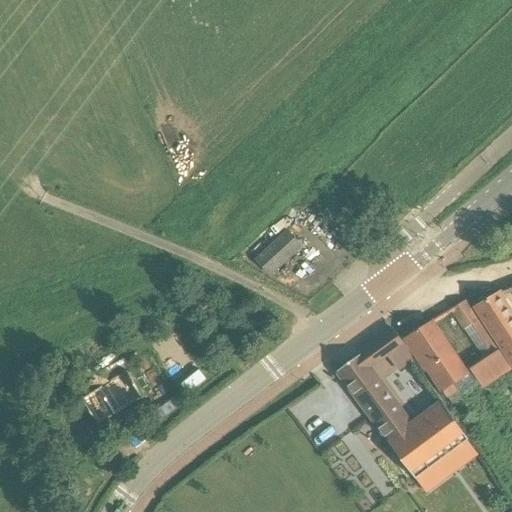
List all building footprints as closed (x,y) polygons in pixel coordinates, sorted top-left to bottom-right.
[(258,262),(271,276),(302,247),(287,231),(284,233),(276,224),(240,256),(251,268),(258,262)] [(511,312),(501,293),(472,310),(480,321),(511,370),(511,312)] [(198,314),(213,304),(206,295),(192,305),(198,314)] [(511,375),(511,370),(480,321),(472,310),(466,300),(451,311),(485,360),(471,369),(486,392),(511,375)] [(206,354),(184,320),(174,327),(196,360),(206,354)] [(406,339),(427,371),(430,369),(444,389),(467,373),(432,322),(406,339)] [(390,357),(399,369),(415,358),(395,330),(340,370),(418,479),(473,438),(435,387),(411,405),(416,411),(409,416),(374,368),(390,357)] [(87,395),(82,398),(99,425),(143,398),(121,363),(98,378),(95,374),(80,383),(87,395)]
